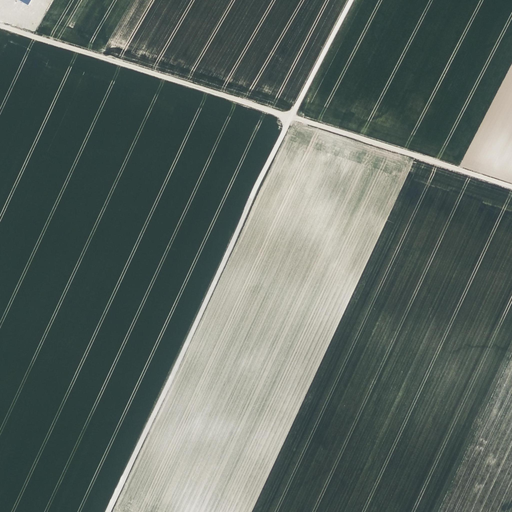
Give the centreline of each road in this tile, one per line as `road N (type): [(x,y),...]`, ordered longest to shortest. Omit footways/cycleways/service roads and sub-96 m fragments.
road 1 (track): [(107,511),(252,190),(351,0)]
road 2 (track): [(511,187),(0,24)]
